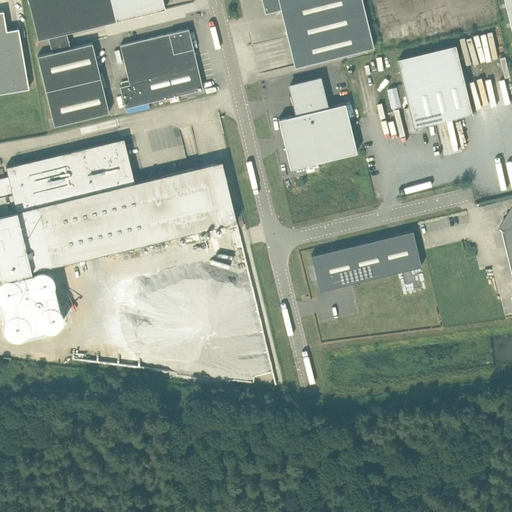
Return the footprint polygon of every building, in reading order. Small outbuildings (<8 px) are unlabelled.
[(28,0),(38,39),(49,36),(67,32),(165,8),(163,0),(28,0)] [(294,66),(304,63),(374,47),(362,0),(262,0),(265,12),(281,8),(294,66)] [(365,0),(376,47),(493,18),(488,0),(365,0)] [(0,92),(29,88),(18,28),(7,30),(3,10),(0,10),(0,92)] [(125,107),(203,88),(193,48),(197,47),(195,40),(192,40),(188,28),(120,45),(130,84),(120,86),(125,107)] [(49,36),(52,52),(70,47),(67,32),(49,36)] [(38,55),(46,90),(101,77),(93,42),(70,47),(52,52),(38,55)] [(473,112),(457,44),(398,59),(410,107),(404,108),(410,133),(426,129),(425,124),(473,112)] [(101,77),(46,90),(55,124),(109,111),(101,77)] [(327,106),(319,77),(290,84),(297,113),(279,118),(291,167),(357,151),(345,102),(327,106)] [(121,139),(6,167),(8,175),(0,177),(0,195),(12,192),(17,211),(0,214),(0,276),(231,221),(232,222),(237,221),(235,216),(234,216),(222,165),(223,165),(222,160),(217,161),(217,162),(135,182),(134,179),(133,179),(124,141),(125,141),(124,137),(121,138),(121,139)] [(504,219),(499,227),(500,228),(500,227),(503,229),(511,268),(511,206),(510,210),(510,211),(511,210),(511,215),(511,218),(505,220),(505,219),(504,219)] [(413,230),(311,254),(320,290),(421,265),(413,230)] [(250,354),(254,375),(278,369),(260,287),(235,293),(239,314),(217,319),(226,360),(250,354)]
